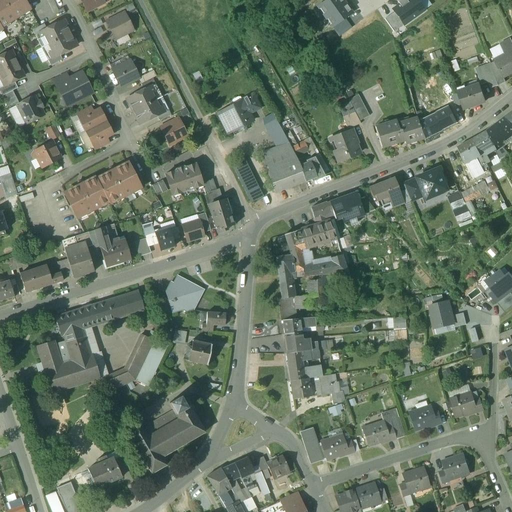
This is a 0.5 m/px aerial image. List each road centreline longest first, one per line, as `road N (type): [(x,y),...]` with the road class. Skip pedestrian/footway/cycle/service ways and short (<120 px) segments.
road 1 (residential): [(511,99),(443,147),(270,220),(248,242)]
road 2 (residential): [(0,319),(248,242)]
road 3 (residential): [(311,487),(479,437)]
road 4 (residential): [(248,242),(235,403)]
road 5 (residential): [(479,437),(490,433),(494,343),(483,319)]
